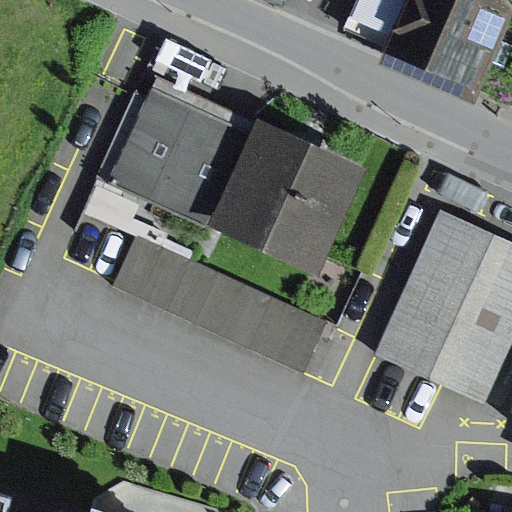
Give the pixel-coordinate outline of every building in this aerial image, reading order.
[(511,32),(511,0),(412,0),(386,48),(476,89),(511,32)] [(243,129),(149,91),(144,102),(109,185),(205,225),(243,129)] [(358,175),(243,129),(200,238),(315,284),(358,175)] [(511,387),(511,232),(451,208),(397,344),(511,390),(511,387)] [(330,329),(139,243),(119,287),(310,374),(330,329)]
